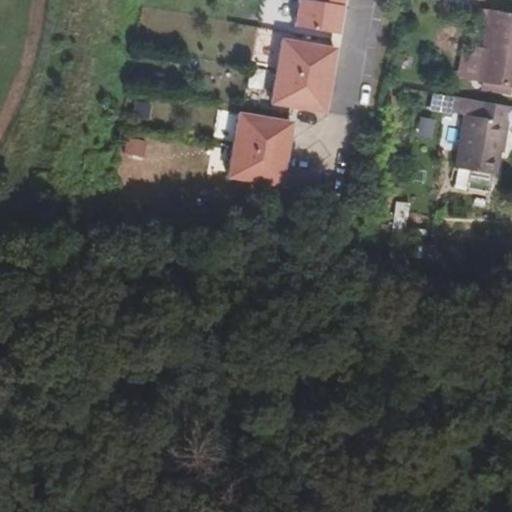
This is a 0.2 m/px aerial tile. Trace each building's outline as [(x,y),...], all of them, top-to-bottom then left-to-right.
[(305,0),(305,2),(292,0),(290,0),(285,28),(329,35),(335,0),(305,0)] [(511,57),(511,32),(477,26),(466,97),(505,102),(511,57)] [(326,50),(273,42),(261,106),(315,115),(326,50)] [(134,99),(132,116),(148,118),(150,102),(134,99)] [(228,117),(217,182),(270,190),(282,125),(228,117)] [(500,123),(463,117),(460,132),(448,130),(440,185),(480,191),(488,141),(497,141),(500,123)] [(143,157),(146,141),(126,136),(122,153),(143,157)]
